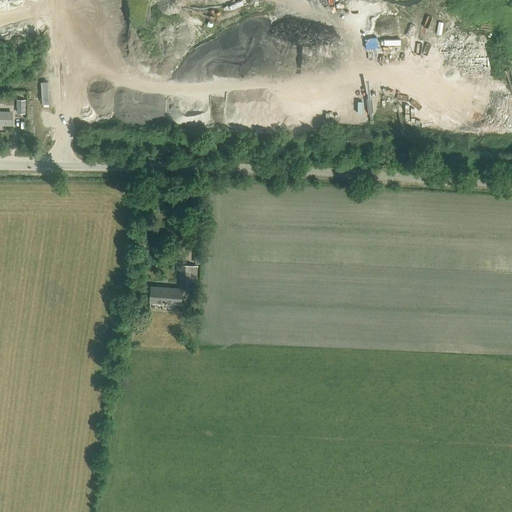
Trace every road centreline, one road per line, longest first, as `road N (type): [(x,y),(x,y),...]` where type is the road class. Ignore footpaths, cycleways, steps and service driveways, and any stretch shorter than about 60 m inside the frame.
road 1 (unclassified): [(511,184),(0,165)]
road 2 (unknown): [(55,0),(62,166)]
